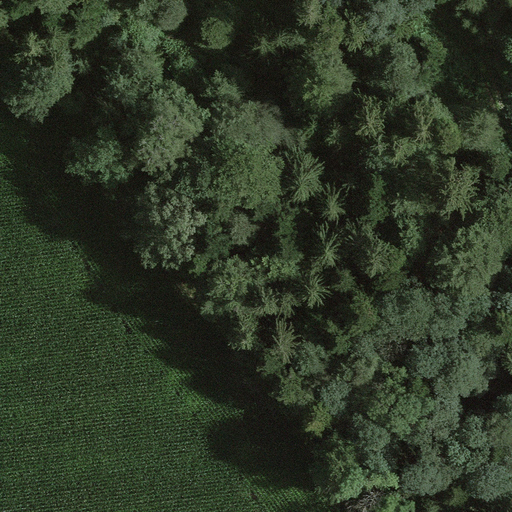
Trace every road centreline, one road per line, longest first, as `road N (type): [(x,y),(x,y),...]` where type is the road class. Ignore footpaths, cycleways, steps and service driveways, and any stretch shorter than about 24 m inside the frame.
road 1 (track): [(197,276),(472,511)]
road 2 (track): [(511,147),(485,69),(459,31),(423,0)]
